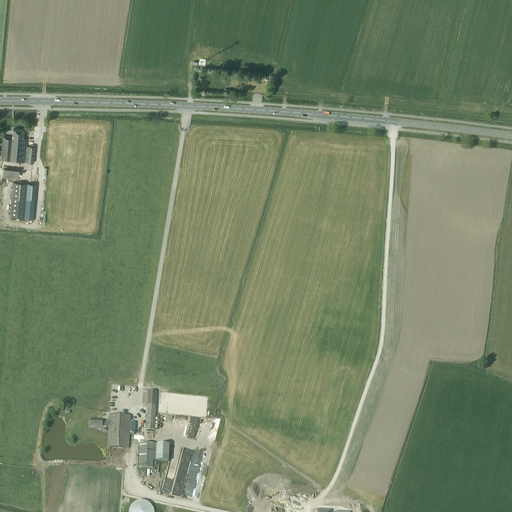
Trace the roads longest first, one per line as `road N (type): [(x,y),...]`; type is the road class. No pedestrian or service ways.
road 1 (primary): [(511,138),(319,116),(0,102)]
road 2 (track): [(395,122),(378,351),(329,487),(311,501)]
